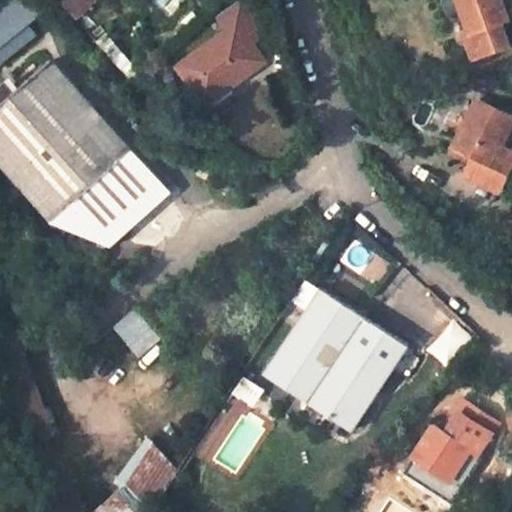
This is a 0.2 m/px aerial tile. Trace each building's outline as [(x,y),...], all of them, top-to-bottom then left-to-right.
[(0,40),(37,11),(28,0),(1,0),(0,1),(0,40)] [(474,30),(485,54),(511,41),(511,22),(509,16),(511,14),(511,6),(509,0),(453,0),(455,5),(459,10),(466,12),(470,12),(478,29),(474,30)] [(210,101),(267,61),(255,44),(267,36),(247,6),(222,22),(229,31),(184,64),(210,101)] [(172,188),(59,60),(22,94),(2,112),(0,109),(0,157),(55,219),(111,242),(172,188)] [(22,94),(15,86),(0,99),(0,109),(2,112),(22,94)] [(468,168),(503,185),(507,176),(511,165),(511,143),(498,136),(511,110),(480,95),(457,140),(477,150),(473,159),(468,168)] [(453,150),(473,159),(477,150),(457,140),(453,150)] [(355,422),(411,339),(326,283),(271,365),(355,422)] [(0,351),(0,385),(19,440),(51,430),(20,345),(0,351)] [(465,391),(444,423),(450,426),(471,395),(465,391)] [(482,451),(483,448),(504,417),(471,395),(450,426),(444,423),(440,420),(420,451),(452,472),(472,444),(482,451)] [(98,511),(141,511),(182,473),(150,440),(110,478),(119,487),(96,509),(98,511)] [(463,479),(482,451),(472,444),(452,472),(463,479)] [(90,511),(69,479),(48,494),(60,511),(90,511)]
